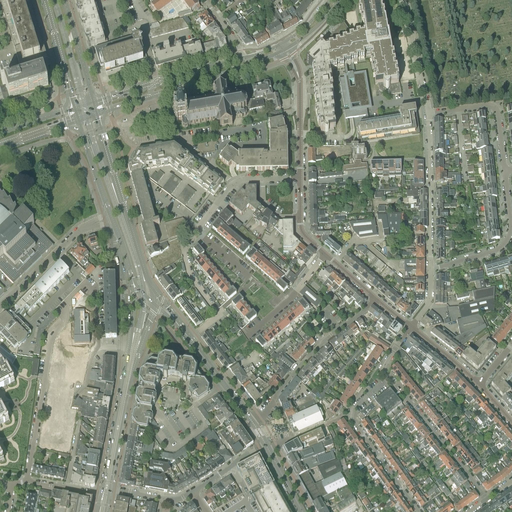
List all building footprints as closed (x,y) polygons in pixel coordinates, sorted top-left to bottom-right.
[(0,0),(0,2),(6,21),(8,29),(20,68),(48,60),(43,44),(42,41),(38,28),(36,29),(28,4),(30,3),(29,0),(0,0)] [(78,14),(80,19),(99,14),(94,0),(92,0),(88,1),(76,5),(77,10),(78,14)] [(148,0),(152,5),(151,6),(157,14),(156,14),(157,14),(176,0),(181,0),(191,12),(190,11),(195,8),(197,10),(200,8),(194,0),(148,0)] [(220,0),(221,2),(226,8),(232,4),(229,0),(220,0)] [(346,66),(346,64),(350,64),(351,64),(352,73),(353,77),(355,76),(354,66),(356,66),(356,62),(358,61),(359,63),(364,62),(363,58),(370,56),(372,66),(373,66),(375,80),(376,80),(377,84),(379,90),(381,92),(383,92),(385,89),(387,90),(385,93),(385,95),(386,96),(401,94),(399,83),(398,83),(397,73),(396,73),(393,59),(392,59),(389,38),(388,38),(386,24),(385,24),(384,17),(383,17),(382,10),(381,10),(380,6),(374,7),(373,2),(369,0),(367,3),(367,5),(358,6),(359,10),(360,10),(361,17),(362,16),(365,34),(355,36),(356,38),(353,38),(344,24),(306,62),(312,68),(313,68),(312,68),(315,84),(316,84),(317,87),(314,88),(316,95),(314,96),(317,111),(316,111),(318,127),(320,127),(321,132),(323,131),(327,134),(328,131),(334,131),(333,125),(334,124),(332,113),(333,113),(331,97),(332,97),(331,93),(335,93),(334,90),(333,90),(332,89),(334,89),(334,85),(333,85),(333,83),(340,82),(339,80),(331,81),(329,74),(333,73),(332,70),(339,69),(339,67),(343,67),(343,66),(344,66),(346,78),(348,77),(347,74),(346,66)] [(299,7),(298,9),(304,13),(309,7),(302,2),(301,4),(299,7)] [(241,18),(237,12),(238,11),(235,7),(230,11),(233,15),(226,20),(230,26),(241,18)] [(292,8),(286,11),(290,17),(291,16),(292,18),(294,17),(298,24),(302,21),(300,18),(294,10),(292,7),(292,8)] [(296,10),(295,12),(300,18),(304,13),(298,9),(297,10),(296,10)] [(290,17),(286,11),(279,15),(277,12),(272,15),(276,21),(277,21),(283,32),(298,24),(294,17),(292,18),(291,16),(290,17)] [(199,19),(202,23),(209,17),(206,13),(201,16),(200,15),(194,19),(196,22),(199,19)] [(83,28),(84,33),(103,28),(99,14),(80,19),(82,24),(81,24),(82,28),(83,28)] [(209,17),(202,23),(204,26),(200,29),(202,32),(214,23),(209,17)] [(150,31),(149,33),(151,39),(189,28),(182,19),(159,25),(160,28),(150,31)] [(231,27),(234,31),(241,26),(245,24),(244,22),(242,19),(231,27)] [(274,25),(271,27),(276,36),(283,32),(277,21),(276,21),(274,22),(275,24),(275,25),(274,25)] [(234,31),(238,36),(246,29),(246,28),(246,27),(246,26),(246,25),(246,24),(245,24),(241,27),(241,26),(234,31)] [(215,25),(203,33),(205,35),(206,34),(209,38),(210,38),(219,31),(215,25)] [(269,28),(265,30),(270,39),(276,36),(271,27),(269,28)] [(107,42),(103,28),(84,33),(86,38),(87,42),(89,47),(91,47),(97,45),(107,42)] [(246,29),(238,36),(241,41),(248,36),(245,33),(248,32),(248,31),(246,29)] [(225,40),(224,37),(223,37),(219,31),(210,38),(209,38),(201,45),(204,56),(208,55),(213,54),(217,53),(217,51),(219,50),(220,52),(224,51),(227,49),(225,40)] [(260,33),(258,34),(259,35),(259,37),(260,37),(263,43),(269,40),(266,35),(266,34),(265,33),(264,32),(264,31),(262,32),(261,32),(260,33)] [(253,37),(252,37),(253,38),(255,42),(257,46),(263,43),(260,37),(259,37),(259,35),(258,34),(253,37)] [(248,36),(241,41),(245,46),(253,44),(250,39),(252,38),(250,35),(248,36)] [(98,48),(95,49),(101,67),(103,67),(105,70),(109,69),(114,67),(114,68),(114,67),(119,66),(119,65),(123,64),(123,65),(124,64),(128,63),(129,63),(129,62),(132,61),(133,62),(133,61),(138,60),(142,58),(142,59),(143,59),(140,48),(142,47),(141,45),(140,40),(137,41),(136,37),(98,48)] [(197,39),(179,44),(184,62),(204,56),(201,45),(197,39)] [(184,62),(179,44),(152,52),(154,58),(155,64),(155,67),(156,67),(157,70),(184,62)] [(0,85),(0,87),(2,91),(5,101),(15,98),(17,98),(17,96),(48,86),(44,74),(46,73),(49,72),(47,68),(50,67),(48,60),(20,68),(2,74),(3,79),(4,80),(4,81),(2,81),(0,81),(0,85)] [(352,73),(347,74),(348,77),(346,78),(340,79),(339,78),(339,80),(340,82),(344,107),(359,105),(359,108),(344,111),(345,119),(365,116),(368,116),(366,104),(367,103),(368,103),(364,75),(355,76),(353,77),(352,73)] [(252,102),(250,110),(250,111),(264,108),(263,103),(262,100),(266,99),(267,102),(272,101),(272,104),(273,103),(275,110),(281,109),(277,95),(274,95),(273,94),(272,94),(269,84),(268,83),(264,84),(263,85),(263,86),(252,88),(255,100),(255,101),(252,102)] [(255,101),(255,100),(246,102),(244,100),(245,99),(245,98),(244,96),(243,96),(243,94),(244,94),(243,93),(243,94),(241,93),(242,92),(241,92),(241,93),(238,93),(238,92),(237,91),(237,92),(234,93),(233,92),(233,93),(233,94),(231,95),(229,92),(229,91),(228,92),(226,92),(225,89),(226,87),(225,88),(222,89),(221,86),(218,87),(218,89),(215,90),(214,89),(213,90),(214,90),(215,92),(213,92),(213,93),(213,94),(212,95),(211,94),(212,95),(212,98),(208,99),(207,97),(207,98),(207,99),(202,99),(202,98),(201,99),(201,100),(196,100),(196,99),(195,100),(196,101),(191,101),(190,100),(190,102),(185,102),(185,101),(185,102),(183,100),(182,100),(180,101),(180,100),(180,101),(179,103),(178,103),(179,103),(179,105),(178,105),(178,106),(179,105),(179,107),(178,107),(178,108),(178,109),(175,110),(175,108),(174,109),(174,110),(173,110),(175,121),(176,121),(176,122),(178,122),(177,121),(182,120),(182,122),(181,123),(182,123),(183,126),(182,126),(182,127),(183,126),(185,127),(184,128),(185,128),(185,127),(187,127),(187,128),(188,127),(187,127),(189,125),(189,124),(194,124),(194,125),(195,124),(194,123),(199,123),(199,124),(200,123),(200,122),(205,122),(205,123),(206,122),(206,121),(211,121),(211,122),(212,121),(211,120),(216,120),(216,122),(216,123),(217,124),(217,123),(220,122),(220,126),(220,127),(221,127),(231,125),(232,126),(233,125),(231,124),(231,121),(233,121),(234,121),(233,120),(234,118),(238,118),(237,118),(238,118),(242,117),(242,118),(242,117),(242,116),(245,115),(245,116),(246,115),(245,115),(246,113),(247,114),(247,113),(246,113),(246,111),(247,111),(246,110),(250,110),(252,102),(255,101)] [(360,128),(357,128),(358,137),(359,142),(360,141),(368,140),(371,139),(371,141),(376,140),(376,139),(379,138),(379,140),(384,139),(384,137),(387,137),(387,139),(392,138),(392,136),(395,136),(395,137),(400,137),(400,135),(403,134),(403,136),(419,134),(418,125),(415,126),(414,119),(413,116),(414,116),(416,115),(415,108),(412,108),(398,111),(399,111),(400,117),(400,118),(369,123),(366,124),(359,125),(360,128)] [(223,154),(219,159),(222,161),(221,161),(229,167),(231,164),(233,166),(236,168),(236,171),(239,171),(239,172),(248,172),(248,171),(251,171),(251,172),(251,171),(254,171),(254,172),(272,171),(272,170),(275,170),(275,172),(279,172),(279,171),(287,171),(287,170),(286,170),(286,168),(287,168),(287,150),(286,150),(286,147),(287,147),(287,146),(286,146),(286,144),(287,144),(287,134),(286,134),(286,131),(285,131),(283,123),(282,123),(282,120),(269,123),(269,126),(271,135),(269,135),(270,144),(271,147),(270,147),(271,147),(271,150),(270,150),(270,157),(267,157),(267,155),(263,156),(263,154),(254,154),(254,155),(251,155),(251,154),(250,154),(250,155),(248,155),(238,155),(230,149),(230,150),(227,148),(223,153),(223,152),(222,153),(223,154)] [(351,153),(353,153),(353,160),(364,160),(364,156),(366,156),(365,153),(364,153),(364,148),(362,148),(362,146),(360,146),(351,146),(351,153)] [(446,146),(434,147),(435,156),(440,156),(440,155),(446,155),(446,146)] [(174,147),(150,151),(150,153),(153,168),(169,166),(173,150),(174,147)] [(173,150),(169,166),(183,176),(184,174),(193,162),(174,147),(173,150)] [(131,175),(132,177),(142,174),(143,174),(146,170),(153,168),(150,151),(150,149),(137,151),(128,168),(130,176),(131,175)] [(310,149),(308,149),(308,163),(315,163),(315,162),(320,161),(320,157),(315,158),(315,149),(310,149)] [(337,152),(324,153),(325,163),(338,162),(337,152)] [(194,160),(193,162),(184,174),(198,185),(209,171),(199,164),(194,160)] [(342,166),(343,172),(367,169),(367,164),(361,164),(361,161),(353,161),(353,165),(342,166)] [(150,179),(157,184),(164,175),(159,171),(157,174),(154,173),(150,179)] [(213,174),(209,171),(198,185),(213,196),(224,182),(219,179),(216,177),(213,174)] [(334,173),(316,175),(308,176),(309,186),(316,186),(316,179),(335,177),(334,173)] [(142,174),(132,177),(131,177),(144,225),(141,226),(146,246),(158,243),(153,226),(159,224),(159,221),(156,222),(142,174)] [(161,190),(170,196),(181,182),(172,175),(161,190)] [(452,183),(452,185),(452,186),(452,187),(456,186),(461,185),(461,182),(460,176),(455,176),(455,179),(455,181),(455,182),(454,182),(451,183),(452,183)] [(176,200),(185,207),(195,193),(187,186),(176,200)] [(435,192),(435,198),(443,198),(446,198),(446,202),(450,202),(450,198),(450,197),(454,197),(454,191),(450,191),(450,187),(441,188),(441,189),(441,191),(442,191),(442,192),(435,192)] [(231,203),(229,206),(242,216),(248,208),(256,214),(252,218),(257,221),(255,223),(258,226),(259,225),(266,228),(272,217),(267,212),(266,213),(260,208),(256,204),(256,188),(248,188),(248,189),(245,189),(245,190),(245,191),(243,191),(242,193),(241,192),(235,199),(236,199),(234,201),(233,201),(233,202),(232,204),(231,203)] [(0,271),(13,285),(25,273),(28,270),(22,264),(36,251),(42,257),(53,246),(53,245),(53,246),(40,233),(39,232),(41,230),(40,229),(38,231),(34,226),(33,225),(34,224),(28,218),(24,214),(20,217),(18,216),(18,215),(17,212),(17,211),(15,205),(14,206),(15,206),(13,207),(10,199),(9,199),(9,200),(8,200),(4,193),(3,194),(2,195),(0,192),(0,271)] [(225,211),(218,219),(225,225),(232,217),(225,211)] [(317,212),(309,212),(309,220),(317,219),(325,219),(325,215),(324,215),(324,212),(325,212),(325,211),(317,212)] [(443,211),(436,211),(436,219),(441,219),(443,219),(445,219),(447,219),(447,211),(443,211)] [(383,238),(385,238),(401,238),(401,214),(377,214),(378,222),(381,222),(383,238)] [(279,222),(272,217),(266,228),(266,230),(268,232),(271,227),(274,229),(279,222)] [(317,219),(309,220),(310,227),(315,227),(317,227),(317,224),(319,224),(327,223),(328,223),(328,221),(327,218),(317,219)] [(182,219),(164,224),(168,239),(178,236),(188,223),(182,219)] [(234,219),(231,222),(233,223),(232,224),(239,229),(242,225),(234,219)] [(353,233),(360,239),(377,237),(374,221),(349,223),(353,233)] [(243,255),(249,248),(226,228),(222,225),(220,223),(218,222),(212,229),(243,255)] [(295,252),(301,245),(293,238),(293,235),(292,235),(292,233),(293,233),(292,222),(279,222),(274,229),(277,231),(275,233),(274,234),(274,235),(274,236),(274,237),(275,238),(276,238),(279,234),(281,236),(286,236),(286,238),(283,238),(283,253),(289,253),(292,255),(290,257),(295,252)] [(310,231),(310,232),(310,233),(313,236),(323,236),(329,236),(329,235),(331,235),(333,234),(333,232),(331,232),(323,232),(323,231),(320,231),(320,228),(315,228),(310,228),(310,231)] [(499,233),(488,234),(489,240),(487,240),(488,245),(495,243),(494,240),(499,239),(499,233)] [(91,237),(88,239),(89,241),(87,242),(89,245),(91,248),(93,250),(94,250),(94,251),(95,250),(95,248),(98,247),(95,236),(94,236),(91,237)] [(424,238),(414,238),(409,238),(409,243),(413,243),(413,241),(416,241),(416,246),(424,246),(424,238)] [(324,245),(331,250),(334,245),(328,240),(324,245)] [(153,251),(147,253),(149,257),(150,258),(161,254),(168,248),(166,243),(152,249),(153,251)] [(88,258),(87,257),(89,254),(79,244),(74,249),(86,260),(88,258)] [(295,252),(293,254),(294,255),(295,256),(296,256),(299,259),(300,257),(300,258),(307,250),(301,245),(295,252)] [(334,245),(331,250),(336,255),(341,250),(334,245)] [(192,251),(192,252),(193,252),(198,259),(200,257),(202,255),(203,254),(200,250),(197,247),(192,251)] [(300,257),(299,259),(298,260),(300,262),(301,261),(305,264),(315,252),(309,247),(307,250),(300,258),(300,257)] [(74,249),(70,253),(77,260),(80,263),(83,267),(88,262),(86,260),(74,249)] [(250,261),(256,254),(257,252),(254,249),(246,258),(250,261)] [(446,249),(436,249),(436,261),(440,261),(440,260),(444,260),(444,250),(446,250),(446,249)] [(254,265),(260,258),(261,256),(262,255),(258,251),(257,252),(256,254),(250,261),(254,265)] [(367,251),(364,255),(368,259),(372,255),(367,251)] [(194,262),(193,263),(194,264),(197,267),(198,266),(206,259),(203,255),(204,254),(203,254),(202,255),(200,257),(198,259),(195,261),(194,262)] [(347,265),(353,258),(348,254),(342,261),(347,265)] [(258,268),(264,261),(265,259),(261,256),(260,258),(254,265),(256,267),(258,268)] [(352,269),(358,262),(353,258),(347,265),(352,269)] [(502,260),(501,260),(504,270),(505,270),(508,271),(509,274),(511,274),(507,259),(506,259),(505,259),(505,258),(502,260)] [(206,259),(198,266),(201,270),(201,269),(209,263),(206,259)] [(261,271),(268,264),(269,263),(265,259),(264,261),(258,268),(261,271)] [(496,262),(495,262),(498,272),(504,270),(501,260),(501,261),(499,261),(499,260),(496,262)] [(265,275),(274,265),(270,261),(269,263),(268,264),(261,271),(265,275)] [(357,273),(362,266),(364,265),(359,261),(358,262),(352,269),(357,273)] [(490,264),(493,274),(494,277),(499,276),(498,272),(495,262),(495,263),(494,263),(493,262),(490,264)] [(60,263),(25,297),(35,307),(69,273),(69,272),(68,273),(59,264),(60,263)] [(209,263),(201,269),(201,270),(200,270),(204,274),(205,273),(212,267),(212,266),(209,263)] [(155,277),(155,278),(157,280),(158,281),(158,282),(165,291),(169,288),(173,285),(166,276),(172,271),(176,268),(173,264),(172,265),(169,267),(170,269),(165,273),(163,271),(162,272),(159,274),(158,275),(155,277)] [(487,275),(493,274),(490,264),(489,264),(488,265),(487,264),(488,264),(487,264),(484,265),(485,270),(487,275)] [(269,278),(277,268),(274,265),(265,275),(269,278)] [(215,270),(216,270),(212,266),(212,267),(205,273),(204,274),(203,274),(207,278),(208,277),(215,270)] [(361,277),(367,270),(362,266),(357,273),(361,277)] [(273,281),(281,271),(277,268),(269,278),(273,281)] [(324,270),(318,276),(325,282),(333,273),(328,269),(325,272),(324,270)] [(216,270),(215,270),(208,277),(207,278),(206,279),(209,283),(211,281),(217,276),(219,274),(216,270)] [(366,281),(372,274),(367,270),(361,277),(366,281)] [(281,271),(273,281),(277,285),(281,281),(283,278),(285,276),(286,277),(290,272),(288,271),(286,274),(282,271),(281,271)] [(471,281),(469,281),(470,283),(476,281),(476,282),(479,281),(483,280),(484,280),(482,271),(478,272),(476,273),(470,274),(471,281)] [(286,277),(285,279),(292,284),(297,278),(294,276),(290,272),(286,277)] [(325,282),(322,285),(324,287),(327,284),(330,287),(334,282),(334,283),(339,278),(334,273),(333,273),(325,282)] [(104,275),(104,290),(115,290),(115,274),(103,274),(103,275),(104,275)] [(219,274),(217,276),(211,281),(209,283),(213,287),(215,285),(215,284),(222,278),(219,274)] [(371,285),(377,278),(372,274),(366,281),(371,285),(370,285),(371,285)] [(436,275),(436,283),(448,283),(448,274),(444,274),(442,274),(442,276),(436,275)] [(330,287),(326,290),(328,291),(331,288),(335,292),(339,288),(341,285),(345,281),(340,277),(339,278),(334,283),(334,282),(330,287)] [(213,287),(216,291),(218,289),(226,282),(222,278),(215,284),(215,285),(213,287)] [(375,289),(376,289),(381,282),(377,278),(371,285),(375,289)] [(380,293),(386,286),(384,285),(385,283),(385,281),(384,280),(381,282),(376,289),(380,293)] [(288,287),(281,281),(277,285),(276,286),(283,292),(288,287)] [(226,282),(218,289),(216,291),(219,294),(222,293),(229,286),(226,282)] [(339,296),(340,296),(350,286),(346,282),(340,288),(342,290),(338,294),(340,296),(339,296)] [(170,289),(166,292),(170,298),(174,295),(175,294),(176,294),(178,293),(178,292),(173,286),(170,289)] [(229,286),(222,293),(219,294),(223,298),(225,296),(232,290),(233,290),(229,286)] [(342,301),(353,289),(350,286),(340,296),(342,298),(343,300),(342,301)] [(385,297),(391,290),(386,286),(380,293),(385,297)] [(174,295),(170,298),(173,301),(180,296),(181,296),(183,295),(182,294),(185,292),(187,290),(185,287),(178,292),(178,293),(176,294),(175,294),(174,295)] [(413,294),(413,297),(423,297),(424,287),(416,287),(410,287),(410,290),(413,290),(413,294)] [(494,298),(494,287),(485,289),(481,290),(472,292),(474,303),(494,298)] [(305,288),(299,294),(315,309),(321,302),(305,288)] [(391,290),(385,297),(389,301),(390,301),(395,294),(397,292),(393,288),(391,290)] [(345,302),(347,304),(357,293),(353,289),(342,301),(344,303),(345,302)] [(104,290),(105,306),(116,306),(115,290),(104,290)] [(236,294),(233,290),(232,290),(225,296),(223,298),(227,302),(236,294)] [(357,293),(347,304),(349,305),(354,301),(355,302),(356,302),(361,296),(357,293)] [(395,294),(390,301),(394,305),(400,298),(395,294)] [(334,295),(328,301),(331,305),(333,303),(337,299),(334,295)] [(356,302),(355,303),(357,306),(361,309),(363,306),(366,302),(366,300),(361,296),(356,302)] [(35,307),(25,297),(14,308),(15,308),(15,307),(19,310),(14,315),(10,312),(3,319),(4,319),(2,322),(1,321),(0,321),(0,334),(14,349),(19,344),(21,345),(22,344),(23,343),(24,342),(25,341),(26,340),(27,339),(26,338),(31,332),(16,317),(26,307),(29,311),(29,312),(35,307)] [(177,303),(180,307),(188,301),(184,297),(177,303)] [(242,301),(243,301),(239,297),(231,304),(230,305),(233,309),(235,308),(242,301)] [(408,310),(405,314),(410,318),(418,308),(420,305),(423,301),(423,299),(423,297),(413,297),(413,302),(416,302),(415,307),(413,304),(412,305),(410,307),(408,310)] [(409,299),(406,298),(403,302),(401,300),(399,303),(396,307),(400,310),(409,299)] [(474,303),(458,306),(461,320),(479,316),(494,312),(494,298),(474,303)] [(409,299),(400,310),(405,314),(408,310),(409,307),(408,306),(407,306),(411,301),(409,299)] [(188,301),(180,307),(183,311),(191,305),(192,304),(189,300),(188,301)] [(243,301),(242,301),(235,308),(233,309),(237,313),(238,312),(246,305),(243,301)] [(302,301),(298,304),(306,313),(309,310),(310,310),(312,308),(307,304),(306,306),(302,301)] [(341,302),(336,307),(339,310),(344,307),(345,306),(341,302)] [(298,304),(294,308),(300,315),(302,317),(302,318),(306,314),(306,313),(305,312),(298,304)] [(183,311),(186,315),(194,309),(191,305),(183,311)] [(241,316),(242,316),(249,309),(246,305),(238,312),(237,313),(241,316)] [(105,306),(105,322),(116,322),(116,306),(105,306)] [(368,317),(370,319),(377,310),(372,306),(371,309),(368,313),(370,315),(368,317)] [(339,310),(337,312),(341,316),(343,314),(344,313),(346,310),(347,310),(344,307),(339,310)] [(294,308),(290,311),(290,312),(297,319),(298,320),(302,317),(300,315),(294,308)] [(186,315),(189,319),(197,313),(194,309),(186,315)] [(245,319),(253,313),(249,309),(242,316),(241,316),(244,320),(245,319)] [(377,310),(370,319),(373,320),(375,318),(377,320),(382,314),(377,310)] [(74,338),(74,344),(90,343),(90,337),(88,338),(88,315),(84,315),(84,311),(74,312),(75,338),(74,338)] [(290,311),(286,314),(287,315),(293,322),(296,319),(297,319),(290,312),(290,311)] [(431,311),(420,325),(424,329),(427,326),(429,328),(442,324),(442,323),(441,322),(441,321),(440,320),(440,319),(439,318),(438,317),(435,314),(434,314),(431,311)] [(189,319),(193,323),(200,318),(197,313),(189,319)] [(253,313),(245,319),(244,320),(247,324),(256,317),(253,313)] [(286,314),(282,318),(283,318),(289,325),(291,327),(295,324),(293,322),(287,315),(286,314)] [(386,317),(383,315),(377,323),(379,325),(376,329),(378,330),(380,326),(386,317)] [(455,338),(448,347),(451,350),(455,353),(467,344),(466,344),(485,330),(482,322),(479,316),(461,320),(455,321),(459,335),(455,338)] [(379,334),(390,320),(386,317),(380,326),(378,330),(376,332),(379,334)] [(200,318),(193,323),(196,327),(203,322),(200,318)] [(282,318),(278,321),(279,322),(285,329),(287,331),(291,328),(291,327),(289,325),(283,318),(282,318)] [(359,319),(355,323),(358,327),(359,328),(361,327),(364,329),(366,328),(363,324),(359,319)] [(379,334),(380,335),(382,332),(385,334),(394,323),(390,320),(379,334)] [(278,321),(275,325),(281,332),(283,334),(287,331),(285,329),(279,322),(278,321)] [(116,322),(105,322),(106,338),(105,338),(117,338),(116,322)] [(511,327),(506,322),(502,326),(509,332),(511,328),(511,327)] [(394,323),(385,334),(388,336),(388,335),(389,336),(391,334),(398,326),(394,323)] [(275,325),(271,328),(277,336),(278,337),(279,337),(283,334),(281,332),(275,325)] [(353,325),(348,328),(353,335),(356,332),(358,331),(353,325)] [(398,326),(391,334),(396,338),(402,329),(398,326)] [(502,326),(499,331),(506,336),(509,332),(502,326)] [(271,328),(267,331),(274,339),(275,340),(278,337),(277,336),(271,328)] [(348,328),(343,332),(350,341),(352,339),(350,337),(353,335),(348,328)] [(434,331),(430,333),(442,342),(449,333),(443,328),(440,331),(437,329),(434,331)] [(205,334),(201,337),(205,343),(212,338),(214,336),(213,335),(212,333),(210,331),(207,332),(207,333),(205,334)] [(267,331),(263,335),(270,342),(272,344),(276,341),(275,340),(274,339),(267,331)] [(499,331),(495,335),(502,341),(503,339),(504,339),(506,337),(505,337),(506,336),(499,331)] [(343,332),(339,336),(343,342),(346,340),(348,342),(350,341),(343,332)] [(442,342),(448,347),(455,338),(449,333),(442,342)] [(263,335),(259,338),(266,346),(267,347),(268,348),(272,344),(270,342),(263,335)] [(305,341),(304,342),(310,348),(311,347),(315,344),(305,335),(302,338),(305,341)] [(369,340),(368,340),(386,352),(389,347),(372,335),(369,340)] [(502,341),(495,335),(491,339),(498,345),(500,343),(500,344),(502,341)] [(339,336),(334,340),(341,348),(343,347),(341,344),(343,342),(339,336)] [(405,343),(403,347),(401,350),(406,353),(407,354),(413,348),(413,347),(418,342),(411,336),(405,343)] [(56,339),(50,378),(85,383),(90,348),(73,345),(74,338),(70,337),(69,341),(56,339)] [(217,340),(214,341),(212,338),(205,343),(209,348),(218,342),(217,340)] [(259,338),(255,341),(256,342),(262,349),(263,350),(267,347),(266,346),(259,338)] [(334,340),(329,343),(336,352),(341,348),(334,340)] [(301,341),(297,345),(305,353),(309,349),(310,348),(304,342),(303,343),(301,341)] [(216,343),(209,348),(213,354),(219,349),(220,349),(223,346),(222,345),(221,345),(219,342),(218,342),(216,343)] [(413,348),(407,354),(410,358),(412,356),(416,351),(417,351),(422,345),(418,342),(413,347),(413,348)] [(466,351),(462,356),(466,360),(465,361),(477,371),(495,349),(488,342),(485,345),(483,343),(473,355),(468,350),(466,351)] [(297,349),(295,352),(301,357),(305,353),(297,345),(297,344),(294,347),(297,349)] [(455,353),(461,358),(462,356),(466,351),(464,349),(467,345),(466,344),(455,353)] [(327,345),(322,350),(330,358),(332,356),(330,353),(332,351),(327,345)] [(416,351),(412,356),(413,357),(414,357),(414,358),(416,359),(421,355),(421,354),(422,353),(427,348),(423,345),(422,345),(417,351),(416,351)] [(226,353),(227,352),(223,346),(220,349),(213,354),(217,359),(224,354),(226,353)] [(376,347),(373,352),(379,357),(383,351),(376,347)] [(421,355),(416,359),(418,361),(420,363),(421,362),(431,352),(427,348),(422,353),(421,354),(421,355)] [(276,355),(275,355),(277,357),(278,357),(280,359),(279,360),(280,361),(290,370),(295,364),(284,355),(286,353),(282,349),(276,355)] [(322,350),(318,354),(324,361),(325,362),(330,358),(322,350)] [(301,357),(295,352),(293,354),(291,353),(289,355),(297,362),(301,357)] [(373,352),(369,357),(376,362),(379,357),(373,352)] [(421,371),(423,369),(427,365),(429,362),(435,355),(431,352),(421,362),(417,367),(421,371)] [(217,359),(221,365),(228,360),(224,354),(217,359)] [(314,358),(313,359),(318,365),(322,369),(326,374),(327,372),(328,371),(324,367),(322,363),(324,361),(318,354),(314,358)] [(423,369),(421,371),(423,374),(424,375),(427,373),(429,372),(429,371),(430,370),(441,360),(440,360),(435,355),(429,362),(427,365),(423,369)] [(156,371),(155,375),(157,376),(160,376),(163,377),(163,378),(167,379),(168,378),(169,378),(171,376),(175,377),(178,360),(175,360),(174,360),(173,358),(164,356),(162,358),(158,361),(156,371)] [(367,356),(364,361),(366,362),(372,366),(376,362),(369,357),(367,356)] [(90,371),(88,380),(113,385),(115,358),(103,357),(102,372),(90,371)] [(228,360),(221,365),(226,370),(228,368),(232,365),(235,363),(231,357),(228,360)] [(0,388),(3,387),(10,383),(9,381),(13,379),(14,379),(11,374),(7,366),(5,367),(5,366),(4,364),(1,361),(0,359),(0,388)] [(26,359),(26,361),(33,362),(31,375),(37,376),(39,360),(26,359)] [(146,364),(146,368),(146,369),(156,371),(158,361),(158,360),(153,359),(151,359),(147,362),(146,364)] [(313,359),(308,365),(316,372),(318,370),(316,368),(318,365),(313,359)] [(178,360),(175,377),(179,378),(180,380),(182,380),(182,381),(186,382),(187,381),(190,382),(190,379),(191,377),(196,378),(197,372),(197,371),(198,369),(196,367),(194,363),(193,362),(184,360),(182,362),(181,361),(178,360)] [(429,372),(427,373),(427,374),(428,375),(430,377),(434,373),(433,372),(437,368),(439,370),(445,364),(441,361),(441,360),(430,370),(429,371),(429,372)] [(277,365),(275,367),(285,376),(290,370),(280,361),(279,363),(280,363),(278,366),(277,365)] [(366,362),(363,367),(369,371),(372,366),(366,362)] [(508,394),(509,393),(511,391),(511,362),(511,363),(511,362),(491,385),(502,398),(508,394)] [(236,363),(229,369),(232,373),(240,368),(239,367),(236,363)] [(390,369),(394,374),(400,369),(396,364),(390,369)] [(437,375),(439,377),(449,367),(445,364),(439,370),(441,371),(437,375)] [(308,365),(304,369),(310,374),(312,372),(315,374),(316,372),(308,365)] [(244,374),(237,380),(241,385),(253,376),(254,375),(257,372),(252,366),(248,370),(247,368),(242,371),(244,374)] [(285,376),(275,367),(273,370),(277,373),(275,375),(281,380),(285,376)] [(363,367),(359,372),(366,376),(369,371),(363,367)] [(449,367),(439,377),(441,378),(445,375),(447,376),(453,371),(449,367)] [(140,373),(138,382),(140,384),(139,385),(139,388),(155,391),(156,387),(158,386),(158,384),(159,384),(160,384),(160,380),(160,379),(160,376),(157,376),(155,375),(156,371),(146,369),(146,368),(145,369),(142,372),(140,373)] [(233,375),(237,380),(244,374),(242,371),(241,369),(233,375)] [(304,369),(300,374),(308,381),(310,382),(313,378),(312,377),(312,376),(310,374),(304,369)] [(394,374),(398,379),(404,374),(400,369),(394,374)] [(257,372),(254,375),(258,379),(263,374),(259,370),(257,372)] [(190,382),(188,391),(189,393),(188,394),(191,397),(192,398),(195,398),(198,402),(208,395),(209,389),(209,387),(204,380),(202,379),(202,378),(198,372),(197,372),(196,378),(191,377),(190,379),(190,382)] [(359,372),(356,377),(362,381),(366,376),(359,372)] [(448,386),(450,384),(458,376),(455,372),(448,379),(448,378),(446,380),(447,381),(445,383),(448,386)] [(273,378),(271,381),(277,386),(281,381),(272,374),(270,376),(273,378)] [(308,381),(300,374),(296,378),(304,385),(308,381)] [(398,379),(402,383),(408,379),(404,374),(398,379)] [(253,377),(241,386),(244,390),(255,382),(256,381),(258,379),(254,375),(253,376),(253,377)] [(451,386),(453,388),(462,379),(458,376),(450,384),(454,381),(455,382),(451,386)] [(356,377),(353,382),(359,386),(362,381),(356,377)] [(255,382),(244,390),(249,396),(255,391),(264,383),(263,382),(258,379),(256,381),(255,382)] [(281,397),(278,401),(281,408),(289,404),(289,402),(299,389),(298,387),(299,386),(301,384),(301,383),(298,381),(296,379),(295,379),(293,382),(290,386),(288,389),(283,394),(281,397)] [(402,383),(405,388),(411,383),(408,379),(402,383)] [(453,388),(454,390),(455,390),(459,386),(461,388),(466,383),(462,379),(453,388)] [(87,386),(86,389),(101,392),(112,394),(113,385),(88,380),(87,386)] [(264,380),(263,382),(264,383),(273,391),(274,390),(277,386),(271,381),(269,383),(264,380)] [(353,382),(349,387),(355,391),(359,386),(353,382)] [(255,391),(249,396),(252,400),(252,399),(254,401),(253,401),(255,405),(273,391),(264,383),(255,391)] [(411,383),(405,388),(407,390),(409,393),(415,388),(413,385),(411,383)] [(458,394),(460,395),(461,394),(469,386),(466,383),(461,388),(462,390),(459,393),(458,394)] [(160,403),(159,403),(160,404),(159,405),(159,406),(160,407),(161,408),(165,409),(172,410),(173,410),(177,411),(177,410),(178,406),(179,400),(180,397),(181,392),(181,390),(179,389),(177,389),(176,387),(172,386),(170,386),(169,387),(168,387),(165,387),(164,387),(161,389),(160,390),(160,393),(162,391),(161,396),(160,403)] [(460,395),(462,397),(466,393),(467,395),(472,390),(469,386),(461,394),(460,395)] [(349,387),(346,392),(352,396),(355,391),(349,387)] [(132,423),(131,426),(148,429),(149,425),(151,424),(151,422),(152,422),(153,422),(153,420),(153,418),(153,417),(153,416),(151,414),(151,413),(152,410),(152,407),(153,406),(155,405),(155,403),(156,403),(157,399),(156,398),(157,397),(155,395),(155,391),(139,388),(138,390),(139,391),(136,393),(135,401),(136,403),(135,404),(135,407),(134,409),(135,410),(133,412),(131,420),(133,422),(132,423)] [(409,393),(413,397),(419,392),(415,388),(409,393)] [(374,402),(360,413),(364,418),(365,419),(368,415),(379,407),(384,413),(384,414),(385,415),(386,417),(401,405),(402,404),(401,404),(401,403),(399,401),(389,389),(374,401),(374,402)] [(418,404),(422,409),(432,400),(437,396),(440,394),(441,393),(437,389),(418,404)] [(79,396),(82,397),(97,399),(98,395),(98,392),(86,390),(79,396)] [(316,390),(312,394),(317,399),(319,401),(321,399),(322,397),(321,397),(320,396),(320,395),(316,390)] [(469,397),(465,401),(467,403),(476,394),(472,390),(467,395),(469,397)] [(98,395),(97,399),(103,400),(103,399),(111,400),(112,394),(101,392),(100,396),(98,395)] [(346,392),(342,397),(349,401),(352,396),(346,392)] [(419,392),(413,397),(417,402),(423,397),(419,392)] [(511,392),(508,394),(502,398),(501,400),(508,407),(511,403),(511,392)] [(476,394),(467,403),(469,404),(473,400),(475,402),(476,401),(480,397),(476,394)] [(202,405),(204,408),(205,410),(206,411),(221,400),(218,395),(211,400),(213,402),(210,404),(209,405),(208,406),(205,403),(202,405)] [(97,399),(82,397),(82,400),(82,402),(88,408),(97,409),(108,412),(111,400),(103,399),(103,400),(97,399)] [(349,401),(342,397),(339,402),(345,406),(349,401)] [(71,409),(78,410),(75,423),(76,420),(78,420),(82,419),(87,425),(89,423),(87,420),(87,419),(84,418),(93,419),(107,422),(108,412),(97,409),(88,408),(82,402),(78,398),(71,408),(71,409)] [(473,409),(475,411),(484,402),(481,398),(475,403),(477,405),(473,409)] [(221,400),(206,411),(207,412),(208,413),(212,410),(213,410),(215,408),(216,410),(217,410),(225,405),(221,400)] [(432,400),(422,409),(425,413),(432,408),(436,405),(432,400)] [(292,410),(284,414),(287,420),(295,417),(316,407),(314,401),(312,402),(309,403),(307,404),(304,405),(302,406),(299,407),(297,408),(292,410)] [(342,406),(337,403),(335,401),(332,406),(338,411),(342,406)] [(281,408),(284,414),(292,410),(297,408),(295,403),(294,402),(289,404),(281,408)] [(481,409),(482,411),(488,406),(484,402),(475,411),(476,412),(481,409)] [(0,424),(0,425),(5,422),(4,420),(8,418),(6,413),(1,405),(0,405),(0,424)] [(215,417),(217,419),(228,411),(227,410),(228,409),(226,406),(219,411),(221,413),(215,417)] [(326,410),(325,412),(329,420),(335,416),(338,411),(332,406),(328,411),(326,410)] [(477,418),(479,420),(491,410),(488,406),(482,411),(484,412),(477,418)] [(287,420),(289,425),(294,436),(302,432),(323,423),(321,418),(323,418),(320,411),(318,411),(316,407),(295,417),(287,420)] [(399,417),(394,421),(395,423),(400,420),(410,411),(407,407),(403,410),(401,412),(398,415),(399,417)] [(432,408),(425,413),(428,417),(439,409),(437,407),(433,410),(432,408)] [(439,409),(428,417),(432,422),(438,416),(437,414),(441,411),(439,409)] [(491,410),(479,420),(482,424),(489,418),(491,416),(494,413),(491,410)] [(228,411),(217,419),(221,425),(224,423),(224,422),(232,415),(230,412),(229,412),(228,411)] [(410,411),(400,420),(401,422),(406,418),(407,420),(413,415),(410,411)] [(482,424),(482,425),(483,427),(482,427),(484,429),(485,428),(488,425),(497,417),(494,413),(491,416),(489,418),(482,424)] [(407,420),(402,424),(404,426),(409,422),(410,424),(417,419),(413,415),(407,420)] [(438,416),(432,422),(435,426),(439,423),(446,417),(444,415),(440,419),(438,416)] [(234,417),(222,425),(226,430),(237,422),(234,417)] [(362,422),(361,424),(364,429),(373,423),(373,422),(374,422),(378,419),(376,417),(369,422),(367,419),(365,421),(362,422)] [(497,417),(488,425),(488,426),(489,426),(490,427),(494,424),(496,425),(501,421),(498,417),(497,417)] [(440,424),(436,427),(440,431),(446,426),(450,423),(447,418),(440,424)] [(93,419),(93,422),(97,423),(96,427),(105,428),(107,422),(93,419)] [(373,423),(364,429),(368,434),(374,429),(376,428),(374,424),(375,424),(376,423),(377,424),(380,422),(379,420),(378,420),(378,419),(374,422),(373,422),(373,423)] [(412,426),(407,429),(409,431),(420,423),(417,419),(410,424),(412,426)] [(337,424),(340,429),(346,425),(343,420),(337,424)] [(81,422),(80,426),(83,429),(85,432),(87,434),(88,434),(90,435),(94,438),(103,440),(104,435),(95,433),(94,432),(92,430),(81,422)] [(226,430),(220,434),(224,440),(241,428),(237,422),(226,430)] [(494,431),(495,433),(496,434),(505,426),(502,422),(496,426),(495,427),(496,429),(497,429),(495,431),(494,431)] [(420,423),(409,431),(411,433),(415,430),(417,432),(419,430),(423,427),(420,423)] [(340,429),(344,434),(350,430),(346,425),(340,429)] [(446,426),(440,431),(440,432),(443,436),(454,427),(452,425),(448,428),(446,426)] [(130,432),(146,435),(146,432),(139,431),(140,428),(131,426),(131,427),(130,428),(130,429),(130,430),(130,432)] [(508,429),(505,426),(496,434),(499,438),(503,434),(508,429)] [(415,438),(416,440),(427,431),(424,427),(417,433),(418,435),(415,438)] [(454,427),(443,436),(446,440),(453,434),(451,432),(455,429),(454,427)] [(224,440),(228,445),(245,433),(241,428),(224,440)] [(368,434),(372,439),(381,432),(380,430),(378,432),(379,433),(377,434),(374,429),(368,434)] [(500,439),(502,441),(511,433),(508,429),(503,434),(505,435),(500,439)] [(344,434),(347,439),(354,435),(350,430),(344,434)] [(212,433),(206,438),(212,446),(219,440),(216,437),(214,433),(213,431),(211,432),(212,433)] [(320,431),(298,440),(299,441),(301,446),(304,445),(305,446),(307,445),(309,449),(332,440),(330,437),(327,438),(324,439),(323,436),(320,431)] [(427,431),(416,440),(418,442),(422,439),(423,441),(430,435),(427,431)] [(453,434),(446,440),(450,444),(461,436),(457,431),(453,434)] [(381,432),(372,439),(375,444),(381,440),(383,438),(383,439),(385,438),(382,434),(383,434),(382,432),(381,432)] [(228,445),(231,449),(236,446),(248,438),(245,433),(228,445)] [(504,446),(510,441),(511,439),(511,433),(502,441),(499,444),(501,447),(503,445),(504,446)] [(354,435),(347,439),(351,444),(357,440),(354,435)] [(461,436),(450,444),(453,448),(460,443),(458,441),(462,438),(461,436)] [(425,442),(421,445),(422,446),(423,446),(425,448),(434,441),(431,437),(427,440),(425,442)] [(128,441),(128,444),(153,449),(154,443),(138,440),(129,438),(129,439),(128,440),(128,441)] [(253,444),(248,438),(236,446),(231,449),(236,456),(253,444)] [(381,440),(375,444),(379,449),(390,441),(389,439),(388,439),(385,441),(383,439),(383,438),(381,440)] [(503,450),(505,452),(505,451),(511,445),(511,439),(510,441),(511,443),(503,450)] [(302,451),(287,457),(288,460),(292,467),(299,463),(314,457),(325,453),(323,448),(333,444),(332,440),(309,449),(302,451)] [(353,450),(354,452),(363,445),(360,440),(351,446),(354,449),(353,450)] [(93,457),(100,458),(101,453),(88,451),(82,446),(82,445),(77,441),(75,456),(77,454),(79,455),(82,455),(84,456),(88,456),(93,457)] [(282,449),(287,457),(302,451),(297,441),(292,444),(292,443),(282,449)] [(390,441),(379,449),(383,454),(387,451),(389,450),(386,446),(387,444),(388,445),(388,446),(391,443),(390,441)] [(429,448),(431,450),(437,445),(434,441),(424,449),(425,451),(429,448)] [(88,451),(101,453),(101,448),(102,446),(93,443),(93,446),(89,446),(88,451)] [(454,449),(458,454),(468,445),(467,443),(462,446),(460,444),(454,449)] [(127,450),(126,452),(135,453),(135,452),(151,455),(153,449),(128,444),(127,447),(127,448),(126,449),(127,450)] [(359,452),(361,454),(367,450),(363,445),(354,452),(356,455),(359,452)] [(428,455),(430,457),(440,448),(437,445),(431,450),(428,452),(430,453),(428,455)] [(468,445),(458,454),(461,458),(467,453),(472,449),(471,448),(470,447),(468,445)] [(440,448),(430,457),(431,459),(436,456),(437,458),(444,452),(440,448)] [(218,453),(225,463),(231,459),(225,449),(222,451),(222,450),(218,453)] [(467,453),(461,458),(464,462),(474,454),(475,454),(475,453),(472,449),(467,453)] [(358,459),(355,461),(358,464),(359,463),(363,461),(361,459),(363,457),(365,459),(371,455),(367,450),(361,454),(357,457),(358,459)] [(383,455),(387,460),(397,453),(396,451),(393,453),(394,454),(392,455),(389,451),(383,455)] [(292,467),(298,477),(300,476),(309,470),(317,468),(318,467),(317,466),(335,459),(333,454),(332,452),(330,453),(315,459),(314,457),(299,463),(292,467)] [(216,457),(213,459),(214,461),(214,462),(218,468),(224,464),(221,460),(219,458),(220,457),(217,453),(214,455),(216,457)] [(387,460),(391,466),(397,461),(394,457),(395,456),(396,457),(398,455),(397,453),(387,460)] [(436,464),(437,466),(448,458),(444,453),(438,458),(440,461),(436,464)] [(474,454),(464,462),(468,466),(474,461),(478,458),(477,456),(476,455),(475,453),(475,454),(474,454)] [(363,461),(359,463),(363,468),(374,460),(371,455),(365,459),(363,461)] [(88,456),(86,468),(98,470),(100,458),(93,457),(88,456)] [(270,477),(266,469),(266,470),(265,467),(262,460),(261,460),(259,456),(257,457),(238,467),(236,468),(239,472),(241,477),(243,479),(243,480),(251,496),(252,495),(262,490),(274,484),(270,477)] [(397,461),(391,466),(394,471),(404,464),(404,463),(412,458),(411,456),(409,458),(403,462),(402,462),(401,463),(401,464),(400,465),(399,464),(401,462),(399,459),(397,461)] [(218,468),(214,462),(211,457),(205,462),(212,472),(218,468)] [(443,465),(445,467),(451,462),(448,458),(437,466),(439,468),(439,469),(443,465)] [(474,461),(468,466),(471,471),(480,464),(478,462),(480,460),(478,458),(474,461)] [(339,459),(337,460),(318,467),(317,468),(323,481),(340,473),(342,472),(339,462),(339,461),(339,459)] [(368,471),(369,473),(379,466),(375,461),(369,465),(372,470),(371,471),(370,470),(368,471)] [(507,467),(505,468),(510,474),(511,472),(511,468),(505,461),(503,463),(507,467)] [(146,485),(145,489),(167,493),(168,483),(165,478),(164,476),(167,474),(166,473),(171,470),(169,465),(150,462),(148,473),(147,479),(146,485)] [(443,473),(445,475),(455,467),(451,462),(445,467),(447,469),(443,473)] [(485,462),(472,472),(475,476),(482,471),(480,469),(487,464),(485,462)] [(124,466),(123,468),(131,470),(131,469),(141,471),(142,469),(138,468),(137,468),(132,467),(133,464),(124,463),(124,464),(123,465),(124,466)] [(199,463),(197,465),(201,470),(205,477),(211,473),(207,466),(203,469),(202,467),(202,466),(200,463),(199,463)] [(394,471),(398,476),(407,469),(407,468),(405,469),(404,467),(406,466),(404,463),(394,471)] [(73,465),(73,468),(77,470),(83,473),(97,475),(98,470),(86,468),(84,467),(79,466),(77,466),(73,465)] [(33,466),(32,474),(35,475),(39,476),(40,468),(33,466)] [(46,469),(45,477),(51,478),(53,467),(47,466),(46,469)] [(53,467),(51,478),(57,479),(58,471),(59,467),(53,466),(53,467)] [(370,474),(369,475),(372,478),(372,479),(374,477),(383,471),(379,466),(369,473),(370,474)] [(500,466),(498,467),(506,477),(510,474),(505,468),(503,470),(500,466)] [(455,467),(445,475),(446,477),(451,474),(452,476),(459,471),(455,467)] [(500,473),(498,474),(503,480),(506,477),(498,467),(496,469),(500,473)] [(123,468),(122,474),(136,476),(136,474),(131,473),(131,470),(123,468)] [(195,468),(192,469),(195,474),(197,476),(199,481),(205,477),(201,470),(197,472),(195,468)] [(77,470),(75,474),(82,477),(96,480),(97,475),(83,473),(77,470)] [(309,470),(300,476),(303,481),(310,477),(308,474),(310,473),(309,470)] [(406,470),(398,476),(402,481),(412,474),(410,472),(408,473),(407,472),(406,470)] [(74,473),(72,471),(70,484),(90,488),(90,487),(91,488),(92,488),(93,488),(94,487),(95,486),(95,485),(95,484),(96,480),(82,477),(74,473)] [(189,471),(186,472),(193,484),(198,481),(196,477),(194,474),(192,475),(189,471)] [(375,482),(374,483),(375,485),(375,484),(376,484),(376,483),(377,483),(386,476),(383,471),(374,477),(376,481),(375,482)] [(493,471),(491,473),(499,483),(503,480),(498,474),(496,476),(493,471)] [(182,476),(188,487),(193,484),(186,472),(184,474),(184,475),(182,476)] [(300,476),(298,477),(312,504),(326,496),(347,486),(340,473),(342,472),(340,473),(323,481),(320,482),(314,485),(310,477),(303,481),(300,476)] [(450,479),(450,480),(453,484),(463,476),(459,472),(455,475),(450,479)] [(492,478),(490,480),(495,486),(499,483),(491,473),(489,474),(492,478)] [(122,474),(121,479),(143,484),(144,478),(143,478),(136,476),(122,474)] [(412,474),(402,481),(405,486),(412,482),(412,481),(410,479),(410,478),(409,478),(411,477),(413,475),(412,474)] [(491,489),(483,478),(480,474),(476,477),(486,491),(487,491),(491,489)] [(181,475),(176,478),(179,483),(178,483),(182,490),(188,487),(182,476),(181,475)] [(376,483),(376,484),(378,485),(380,489),(381,488),(390,481),(386,476),(377,483),(376,483)] [(463,476),(453,484),(457,489),(467,482),(463,476)] [(233,491),(235,490),(233,486),(234,485),(232,482),(229,477),(225,480),(233,491)] [(485,477),(483,478),(491,489),(495,486),(490,480),(488,481),(485,477)] [(120,484),(145,489),(146,485),(143,484),(121,479),(120,483),(120,484)] [(173,485),(177,493),(182,490),(178,483),(176,480),(174,481),(176,484),(174,486),(173,485)] [(225,480),(221,483),(225,490),(225,491),(227,492),(229,491),(231,493),(233,491),(225,480)] [(414,481),(406,487),(410,492),(420,485),(423,482),(422,481),(422,480),(418,483),(416,484),(414,481)] [(383,492),(384,493),(388,491),(394,486),(390,481),(381,488),(383,491),(383,492)] [(467,483),(463,486),(470,495),(474,501),(478,498),(478,497),(474,491),(472,493),(469,489),(471,487),(467,483)] [(173,485),(172,485),(169,484),(168,493),(175,494),(177,493),(173,485)] [(220,484),(216,487),(223,498),(226,501),(228,500),(225,496),(222,492),(225,490),(220,484)] [(262,511),(263,511),(289,511),(284,502),(277,490),(274,484),(262,490),(252,495),(261,511),(262,511)] [(331,494),(333,497),(337,495),(342,504),(336,507),(339,511),(340,511),(348,507),(355,502),(350,492),(353,491),(349,485),(347,486),(340,490),(336,492),(331,494)] [(420,485),(410,492),(413,497),(420,493),(417,489),(419,488),(421,487),(420,485)] [(388,491),(384,493),(384,494),(385,495),(387,494),(387,493),(388,492),(391,496),(397,492),(394,486),(388,491)] [(216,487),(212,490),(216,496),(218,495),(221,499),(223,498),(216,487)] [(461,487),(459,489),(460,490),(462,494),(470,504),(474,501),(470,495),(468,496),(465,492),(461,487)] [(211,490),(207,493),(214,504),(216,503),(213,498),(215,497),(211,490)] [(62,493),(52,491),(51,496),(50,500),(61,502),(62,493)] [(426,493),(424,495),(421,491),(420,493),(413,497),(417,502),(427,495),(429,494),(428,492),(426,493)] [(427,495),(417,502),(421,507),(425,504),(427,503),(425,500),(427,499),(431,496),(431,492),(429,494),(427,495)] [(28,494),(26,502),(38,503),(39,497),(39,496),(32,495),(32,494),(28,493),(28,494)] [(89,511),(92,498),(62,493),(60,509),(66,510),(65,511),(89,511)] [(205,495),(204,500),(208,506),(211,505),(213,508),(211,510),(212,511),(218,509),(216,507),(214,504),(207,493),(205,495)] [(386,506),(385,507),(387,508),(390,506),(396,502),(402,498),(398,493),(394,495),(392,497),(389,499),(388,500),(390,503),(386,506)] [(509,508),(511,506),(511,500),(506,493),(501,497),(509,508)] [(317,501),(312,504),(315,509),(329,501),(334,498),(333,497),(331,494),(320,499),(317,501)] [(464,499),(462,501),(466,507),(470,504),(462,494),(460,495),(464,499)] [(456,497),(454,499),(462,510),(466,507),(462,501),(460,502),(456,497)] [(501,497),(495,501),(499,507),(501,510),(502,511),(503,511),(506,510),(507,510),(509,508),(501,497)] [(117,498),(116,503),(124,505),(129,506),(129,507),(135,509),(136,501),(125,500),(118,498),(117,498)] [(397,504),(400,507),(406,503),(402,498),(396,502),(390,506),(391,508),(397,504)] [(458,511),(462,510),(454,499),(452,501),(453,503),(451,504),(456,511),(458,511)] [(329,501),(315,509),(317,511),(324,511),(327,511),(326,510),(330,508),(328,505),(329,504),(331,503),(329,501)] [(443,502),(441,504),(447,511),(450,511),(454,510),(448,501),(444,504),(443,502)] [(495,501),(490,504),(495,511),(502,511),(501,510),(499,507),(495,501)] [(116,503),(114,511),(134,511),(136,509),(135,509),(129,507),(129,506),(124,505),(116,503)] [(143,506),(143,508),(155,511),(156,505),(145,503),(144,506),(143,506)] [(397,511),(403,511),(409,508),(406,503),(400,507),(396,510),(397,511)]
